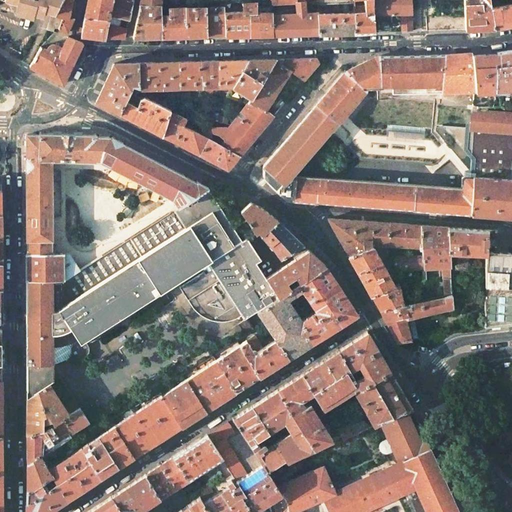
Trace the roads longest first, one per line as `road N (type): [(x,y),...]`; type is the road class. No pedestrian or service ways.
road 1 (residential): [(76,101),(106,51),(511,38)]
road 2 (residential): [(14,511),(13,129),(20,121)]
road 3 (residential): [(61,511),(368,315)]
road 4 (residential): [(511,225),(317,210),(298,218)]
road 5 (residential): [(237,185),(76,101)]
road 6 (residential): [(511,497),(424,396)]
road 7 (residential): [(511,333),(450,346),(427,374),(424,396)]
road 8 (residential): [(298,218),(368,315)]
